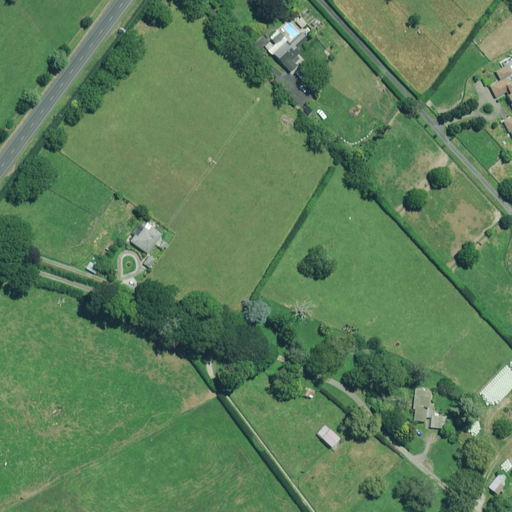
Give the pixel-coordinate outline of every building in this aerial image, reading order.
[(291,41),(280,30),(270,39),(275,44),(267,52),(271,55),(272,54),(289,73),(296,66),(291,60),(299,53),(296,50),(306,39),(300,33),(291,41)] [(511,80),(507,83),(506,80),(505,78),(511,74),(511,72),(508,65),(495,72),(500,81),(489,86),(495,98),(504,93),(511,109),(511,80)] [(511,119),(511,120),(510,118),(503,122),(509,133),(510,132),(511,136),(511,119)] [(147,254),(157,241),(161,235),(146,224),(143,228),(138,224),(132,233),(134,235),(130,242),(147,254)] [(171,232),(165,241),(169,244),(175,234),(171,232)] [(166,249),(168,245),(161,240),(157,246),(163,250),(165,248),(166,249)] [(156,259),(149,255),(144,265),(151,269),(156,259)] [(96,266),(90,262),(86,269),(92,272),(96,266)] [(135,288),(125,285),(123,291),(133,294),(135,288)] [(511,360),(496,377),(503,383),(511,373),(511,360)] [(503,383),(496,377),(483,391),(489,397),(503,383)] [(315,391),(304,387),(301,395),(312,399),(315,391)] [(426,422),(426,419),(430,420),(430,428),(440,429),(442,411),(432,411),(433,393),(431,392),(415,391),(414,409),(415,409),(414,421),(426,422)] [(338,439),(325,426),(317,435),(330,448),(338,439)] [(503,494),(511,484),(507,481),(508,480),(499,472),(487,488),(496,495),(499,491),(503,494)]
